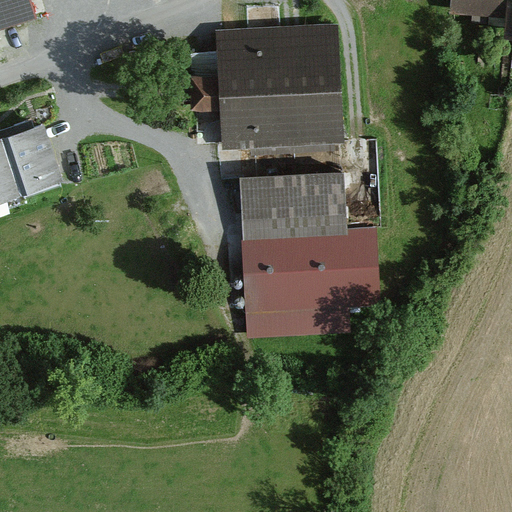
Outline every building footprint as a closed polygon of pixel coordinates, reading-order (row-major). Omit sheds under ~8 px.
[(28,0),(0,0),(0,21),(32,11),(28,0)] [(511,0),(451,0),(451,5),(505,9),(503,31),(511,31),(511,0)] [(218,102),(221,145),(344,137),(336,24),(214,32),(216,69),(189,70),(191,104),(218,102)] [(0,132),(0,189),(59,170),(42,119),(0,132)] [(343,166),(240,173),(250,332),(348,326),(347,302),(378,300),(374,227),(347,228),(343,166)]
